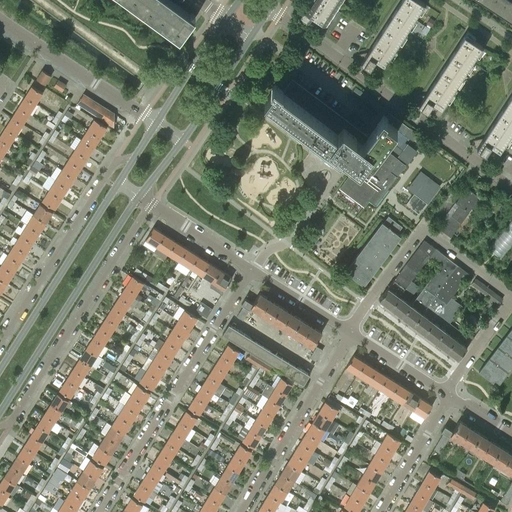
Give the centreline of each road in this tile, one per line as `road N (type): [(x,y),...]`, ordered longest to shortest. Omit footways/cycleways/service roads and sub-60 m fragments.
road 1 (residential): [(511,189),(269,8)]
road 2 (residential): [(251,269),(99,511)]
road 3 (residential): [(0,425),(11,422),(150,205)]
road 4 (tertiary): [(0,412),(139,196)]
road 5 (residential): [(134,155),(114,161),(0,341)]
road 6 (residential): [(511,294),(422,231),(350,332)]
road 7 (tertiary): [(117,183),(0,369)]
road 8 (residential): [(241,511),(350,332)]
road 9 (residential): [(156,122),(0,17)]
road 10 (residential): [(449,395),(380,511)]
road 11 (tertiary): [(183,140),(250,36)]
road 12 (tertiary): [(225,20),(156,122)]
